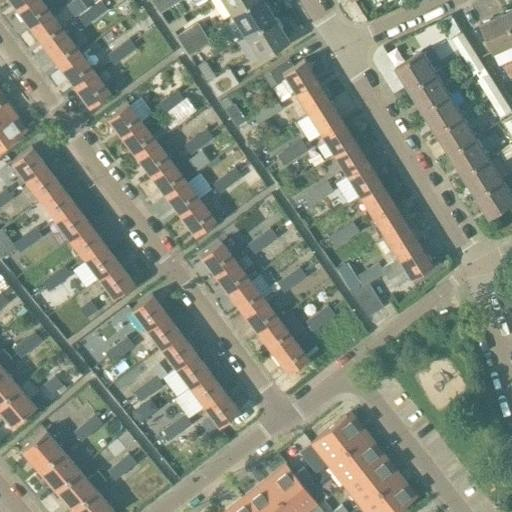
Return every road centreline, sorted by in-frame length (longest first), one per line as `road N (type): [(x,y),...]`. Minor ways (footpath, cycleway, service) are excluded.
road 1 (residential): [(282,421),(0,42)]
road 2 (residential): [(476,267),(340,51)]
road 3 (residential): [(457,511),(346,369)]
road 4 (residential): [(162,511),(282,421)]
road 5 (residential): [(340,51),(454,0)]
